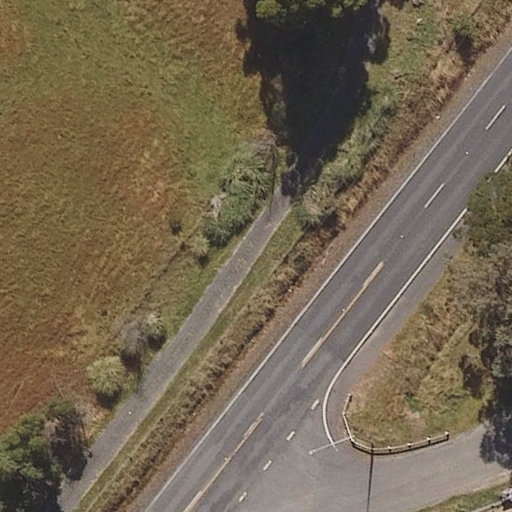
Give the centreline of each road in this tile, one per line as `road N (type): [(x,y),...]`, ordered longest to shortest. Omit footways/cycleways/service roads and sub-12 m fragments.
road 1 (secondary): [(511,94),(190,511)]
road 2 (unclassified): [(300,511),(511,431)]
